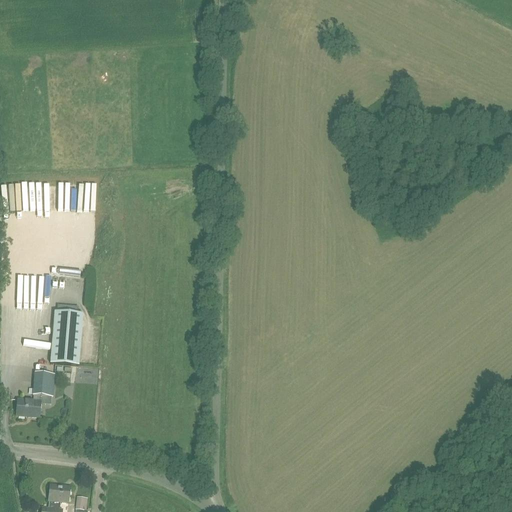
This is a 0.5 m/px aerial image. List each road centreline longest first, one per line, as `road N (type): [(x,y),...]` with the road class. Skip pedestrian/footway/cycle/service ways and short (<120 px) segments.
road 1 (unclassified): [(208,507),(223,0)]
road 2 (unclassified): [(208,507),(152,476),(0,450)]
